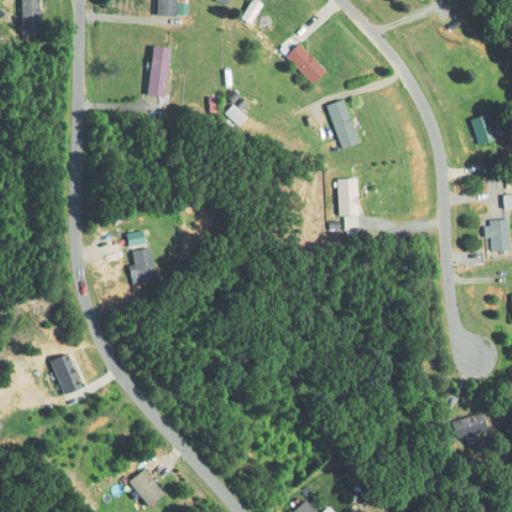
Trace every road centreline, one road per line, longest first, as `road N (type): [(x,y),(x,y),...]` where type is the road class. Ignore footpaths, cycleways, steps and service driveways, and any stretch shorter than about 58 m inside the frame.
road 1 (residential): [(74,0),(74,204),(85,316),(114,368),(240,511)]
road 2 (residential): [(340,0),(413,83),(436,149),(453,321),(474,356)]
